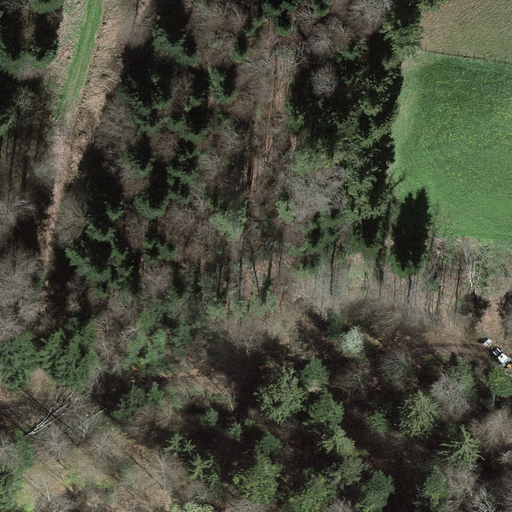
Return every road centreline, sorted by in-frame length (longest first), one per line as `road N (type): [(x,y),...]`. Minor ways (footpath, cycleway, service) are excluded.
road 1 (track): [(511,365),(477,354),(417,352),(29,416)]
road 2 (track): [(470,511),(451,500),(271,481),(138,432),(29,416)]
road 3 (track): [(29,416),(70,108),(95,0)]
